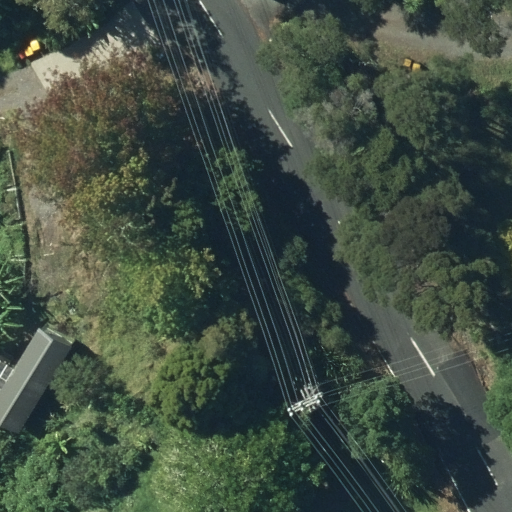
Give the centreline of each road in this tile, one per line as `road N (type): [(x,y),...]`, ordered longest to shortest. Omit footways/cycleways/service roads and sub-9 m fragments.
road 1 (residential): [(446,511),(327,220),(212,0)]
road 2 (unclassified): [(314,0),(424,37),(511,33)]
